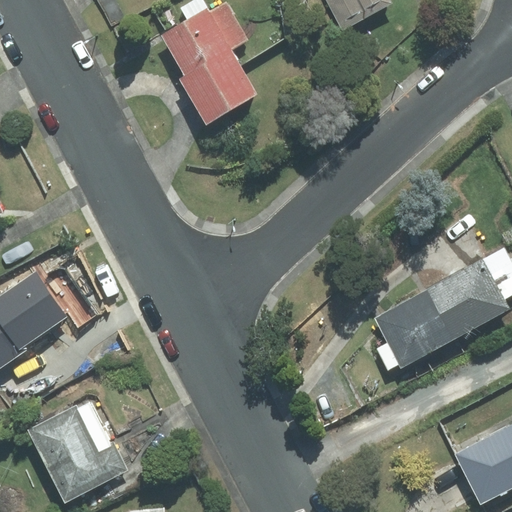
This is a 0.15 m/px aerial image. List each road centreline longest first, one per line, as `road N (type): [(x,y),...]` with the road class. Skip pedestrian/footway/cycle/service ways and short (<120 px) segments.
road 1 (residential): [(187,318),(511,45)]
road 2 (residential): [(187,318),(18,0)]
road 3 (residential): [(291,511),(187,318)]
